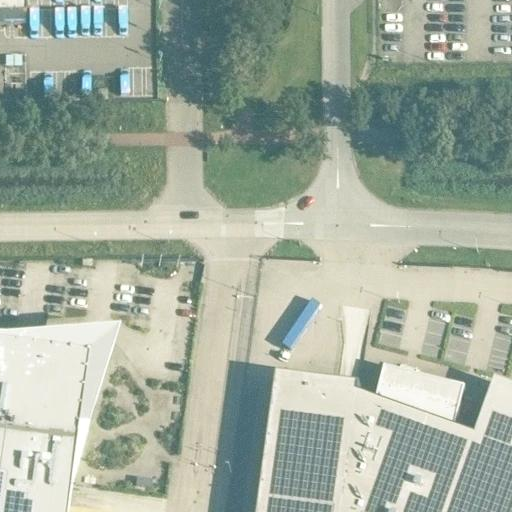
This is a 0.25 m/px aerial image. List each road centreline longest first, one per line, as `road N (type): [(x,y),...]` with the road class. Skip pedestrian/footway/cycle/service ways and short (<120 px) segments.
road 1 (unclassified): [(340,228),(0,231)]
road 2 (unknown): [(183,0),(190,228)]
road 3 (unclassified): [(340,228),(335,0)]
road 4 (unknown): [(0,44),(125,48),(136,44),(143,0)]
road 5 (unknown): [(0,320),(102,313),(136,319),(170,342)]
road 6 (unclassified): [(511,237),(340,228)]
